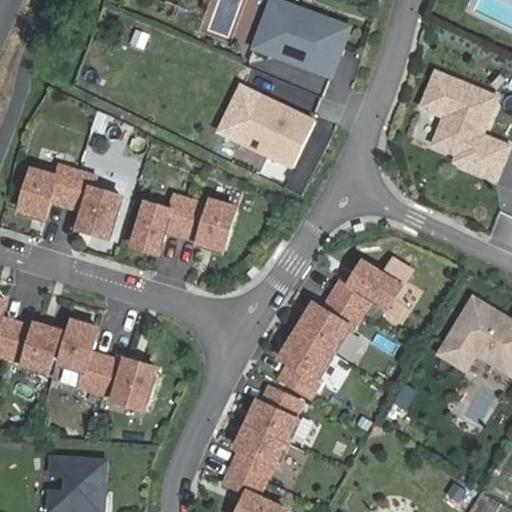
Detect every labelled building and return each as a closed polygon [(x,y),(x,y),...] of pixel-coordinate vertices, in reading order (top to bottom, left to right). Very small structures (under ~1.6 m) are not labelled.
[(351,28),(276,0),(273,0),(256,48),(281,58),(286,56),(294,59),(293,62),(335,78),(346,49),(343,49),(351,28)] [(511,147),(511,146),(484,135),(500,97),(437,71),(422,107),(445,117),(434,145),(459,155),(471,161),(469,168),(499,180),(511,147)] [(294,167),(317,122),(242,84),(219,130),(294,167)] [(469,168),(471,161),(459,155),(456,162),(469,168)] [(35,170),(23,212),(48,219),(54,200),(87,210),(81,229),(112,239),(125,198),(95,188),(98,177),(63,166),(59,177),(35,170)] [(226,252),(239,209),(214,201),(212,207),(178,197),(173,211),(149,203),(136,246),(161,254),(169,230),(202,240),(201,245),(226,252)] [(389,309),(403,286),(365,262),(352,284),(344,279),(325,310),(316,304),(282,358),(292,364),(283,378),(313,396),(323,380),(320,379),(352,327),(355,328),(373,298),(389,309)] [(478,354),(511,374),(511,318),(475,296),(439,353),(468,371),(478,354)] [(7,302),(0,299),(0,353),(26,362),(25,366),(50,373),(62,332),(37,324),(35,328),(2,318),(7,302)] [(99,329),(74,322),(61,365),(85,372),(81,386),(116,396),(114,400),(145,410),(158,369),(127,359),(126,363),(92,353),(99,329)] [(287,511),(288,510),(259,496),(274,465),(279,467),(301,420),(295,418),(303,402),(270,387),(263,403),(259,401),(237,448),(242,450),(226,483),(249,493),(240,511),(287,511)] [(105,511),(108,461),(53,457),(52,475),(67,476),(66,492),(51,491),(49,511),(105,511)]
